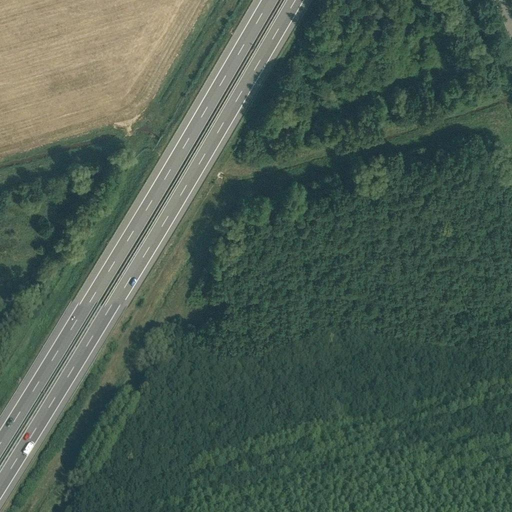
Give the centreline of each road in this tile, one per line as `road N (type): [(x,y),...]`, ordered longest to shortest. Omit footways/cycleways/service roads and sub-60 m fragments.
road 1 (motorway): [(0,486),(292,0)]
road 2 (motorway): [(266,0),(0,444)]
